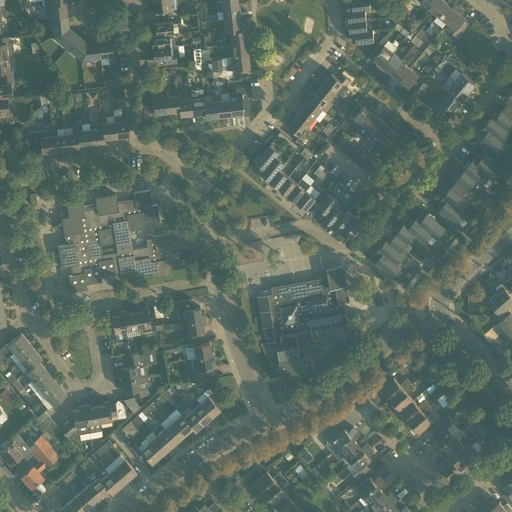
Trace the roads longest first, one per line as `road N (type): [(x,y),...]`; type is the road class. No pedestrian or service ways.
road 1 (residential): [(212,242),(305,225),(339,251),(359,250),(396,205)]
road 2 (tertiary): [(263,422),(334,385),(439,309)]
road 3 (residential): [(448,152),(509,65),(505,32),(481,0)]
road 4 (tertiary): [(127,511),(263,422)]
road 5 (residential): [(263,422),(218,276)]
road 6 (residential): [(83,321),(120,291),(218,276)]
road 7 (residential): [(141,145),(0,169)]
road 8 (residential): [(270,110),(335,35),(328,0)]
road 9 (residential): [(0,191),(27,316)]
road 10 (residential): [(445,508),(368,411)]
road 11 (residential): [(141,145),(130,24)]
